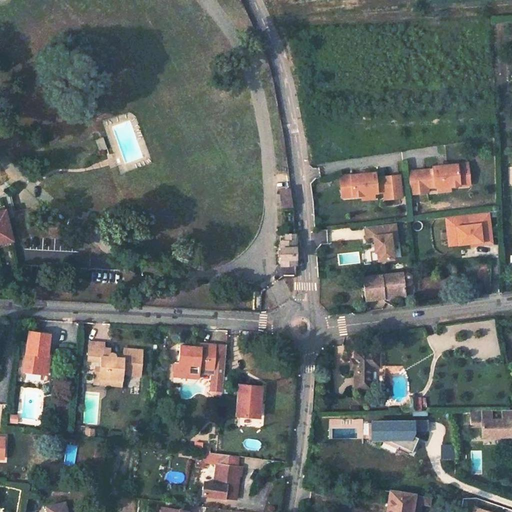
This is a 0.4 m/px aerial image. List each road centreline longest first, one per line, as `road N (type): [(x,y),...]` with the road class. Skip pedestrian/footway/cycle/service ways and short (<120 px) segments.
road 1 (secondary): [(249,0),(290,128),(303,309)]
road 2 (residential): [(0,309),(282,321)]
road 3 (residential): [(318,326),(511,301)]
road 4 (secondary): [(302,346),(287,511)]
